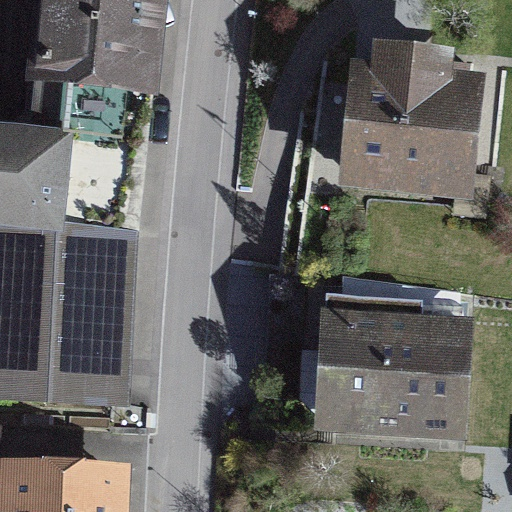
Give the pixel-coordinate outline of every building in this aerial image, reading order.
[(0,217),(122,232),(146,0),(54,0),(54,1),(43,0),(39,0),(35,3),(23,123),(0,120),(0,217)] [(366,84),(359,156),(351,162),(349,173),(356,181),(367,182),(375,175),(457,183),(466,94),(442,92),(445,62),(380,56),(377,85),(366,84)] [(0,395),(114,402),(122,232),(0,217),(0,395)] [(323,336),(339,337),(334,414),(413,419),(412,427),(451,429),(456,340),(419,338),(419,332),(412,331),(405,323),(406,301),(326,296),(323,336)] [(108,511),(110,483),(16,479),(14,511),(108,511)]
